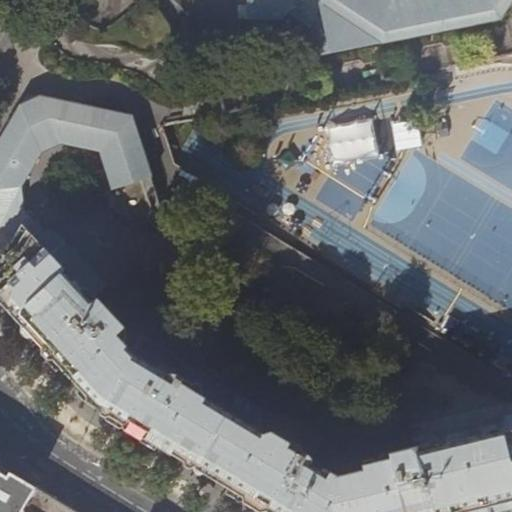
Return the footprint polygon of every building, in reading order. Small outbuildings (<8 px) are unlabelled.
[(249,0),(249,14),(284,14),(297,0),(249,0)] [(511,0),(321,0),(324,14),(301,47),(302,60),(503,23),(511,7),(511,0)] [(0,251),(25,228),(17,219),(17,218),(13,219),(13,208),(3,197),(7,190),(8,189),(22,189),(44,152),(62,144),(99,152),(111,189),(105,213),(123,228),(147,221),(152,212),(149,201),(158,198),(136,130),(132,116),(129,115),(76,104),(40,96),(27,93),(26,95),(0,139),(0,251)] [(223,486),(266,511),(492,511),(511,507),(511,414),(419,437),(416,425),(410,427),(414,445),(383,453),(381,454),(378,460),(362,464),(363,470),(337,476),(329,471),(327,476),(321,472),(323,468),(323,464),(323,463),(315,457),(327,438),(191,364),(181,376),(163,365),(158,364),(155,368),(132,352),(124,345),(124,335),(110,320),(113,318),(94,298),(92,300),(34,238),(25,228),(0,251),(0,303),(50,357),(52,360),(98,409),(130,429),(208,476),(223,486)] [(42,231),(34,238),(92,300),(94,298),(103,290),(106,286),(57,232),(43,231),(42,231)] [(0,511),(20,511),(35,488),(0,466),(0,511)] [(75,511),(43,493),(35,488),(20,511),(75,511)]
